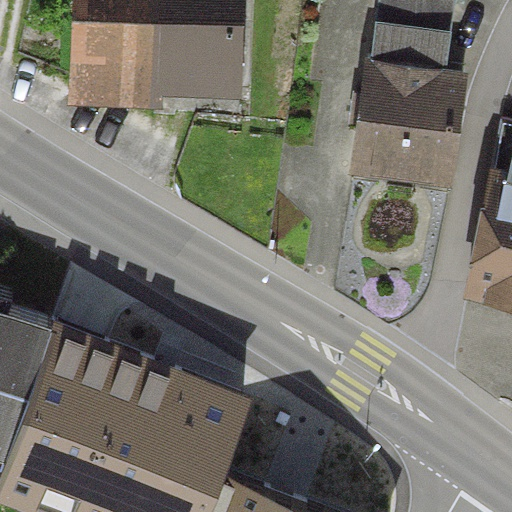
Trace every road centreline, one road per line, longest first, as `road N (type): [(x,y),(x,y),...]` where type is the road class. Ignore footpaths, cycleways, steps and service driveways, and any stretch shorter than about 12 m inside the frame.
road 1 (secondary): [(406,402),(0,155)]
road 2 (residential): [(406,402),(440,299),(482,99),(511,23)]
